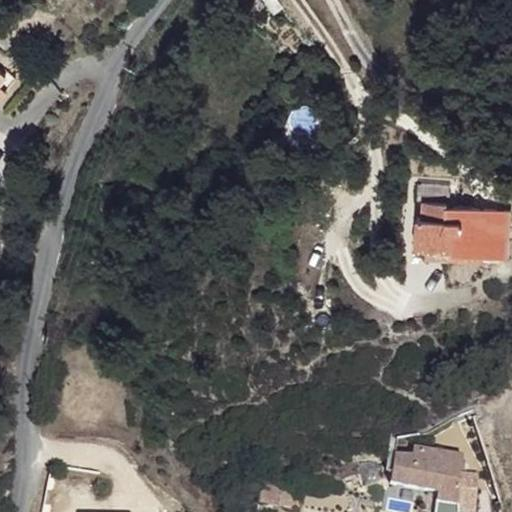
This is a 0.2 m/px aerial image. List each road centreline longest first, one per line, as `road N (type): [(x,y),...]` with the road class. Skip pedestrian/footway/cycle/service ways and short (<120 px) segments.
road 1 (unclassified): [(15,511),(32,296),(67,161),(120,65),(169,0)]
road 2 (unknown): [(329,0),(375,67),(399,78),(474,78),(511,90)]
